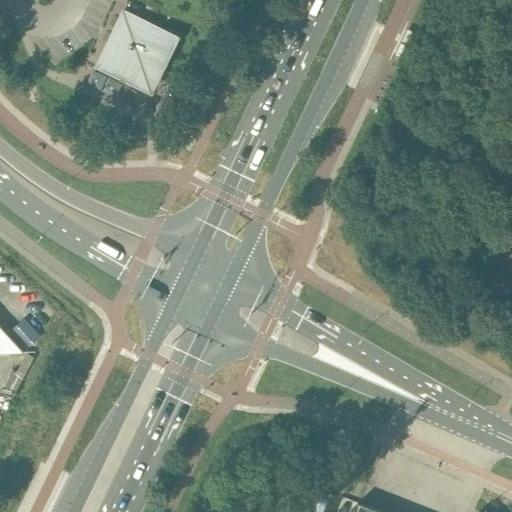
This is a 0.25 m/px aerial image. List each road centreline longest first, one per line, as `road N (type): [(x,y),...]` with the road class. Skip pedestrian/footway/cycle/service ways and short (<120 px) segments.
road 1 (primary): [(233,273),(361,0)]
road 2 (primary): [(318,0),(197,254)]
road 3 (primary): [(175,300),(75,511)]
road 4 (tertiary): [(424,403),(305,311),(233,273)]
road 5 (tertiary): [(211,318),(424,403)]
road 6 (tertiary): [(197,254),(79,202),(0,146)]
road 7 (primary): [(118,511),(211,318)]
road 8 (tertiary): [(0,189),(121,273),(175,300)]
